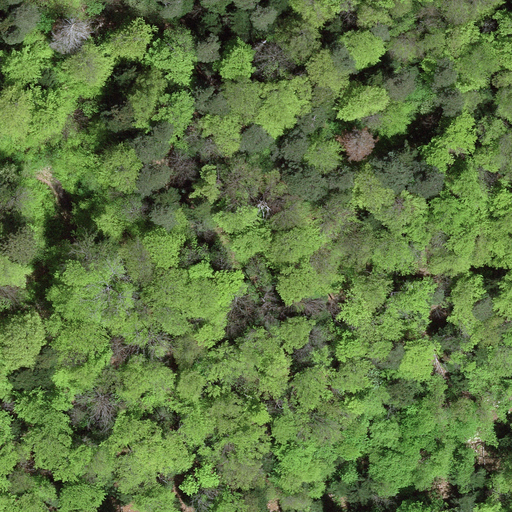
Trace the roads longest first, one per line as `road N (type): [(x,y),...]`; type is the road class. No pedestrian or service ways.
road 1 (track): [(58,218),(200,251),(511,248)]
road 2 (track): [(0,290),(52,262),(58,218),(58,190),(40,173),(0,173)]
